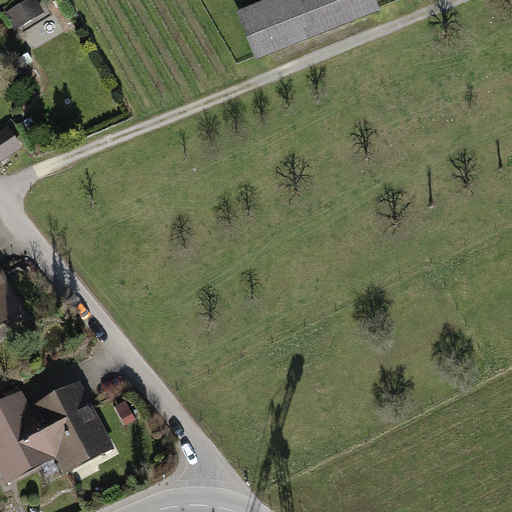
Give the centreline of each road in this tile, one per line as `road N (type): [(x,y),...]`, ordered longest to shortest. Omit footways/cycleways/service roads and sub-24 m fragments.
road 1 (track): [(0,183),(447,0)]
road 2 (unclassified): [(211,504),(212,475),(191,431),(0,196)]
